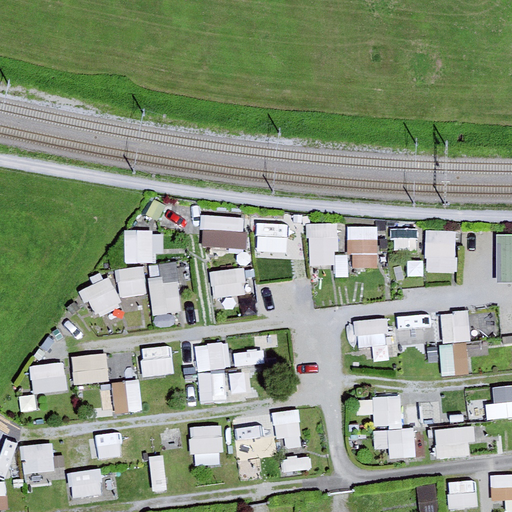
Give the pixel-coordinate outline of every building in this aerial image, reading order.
[(204,249),(247,249),(247,217),(204,216),(204,249)] [(256,257),(286,256),(284,219),(254,220),(256,257)] [(308,267),(350,268),(350,255),(338,255),(339,223),(309,223),(308,267)] [(350,269),(379,268),(379,226),(349,227),(350,269)] [(126,229),(125,262),(153,263),(154,230),(126,229)] [(426,231),(426,273),(457,273),(457,231),(426,231)] [(511,234),(495,235),(498,284),(511,283),(511,234)] [(160,264),(161,279),(150,279),(152,315),(183,313),(180,263),(160,264)] [(119,296),(146,296),(146,268),(119,268),(119,296)] [(247,297),(245,268),(212,271),(214,299),(247,297)] [(287,274),(260,275),(261,306),(288,305),(287,274)] [(103,325),(127,313),(108,276),(84,289),(103,325)] [(441,313),(443,343),(471,342),(469,311),(441,313)] [(399,343),(426,341),(425,316),(398,317),(399,343)] [(360,350),(390,346),(387,318),(356,322),(360,350)] [(238,401),(235,343),(197,345),(200,403),(238,401)] [(442,344),(441,375),(468,376),(469,345),(442,344)] [(173,347),(142,348),(143,376),(174,375),(173,347)] [(106,353),(72,356),(75,385),(108,382),(106,353)] [(63,361),(30,366),(35,396),(69,390),(63,361)] [(116,413),(142,412),(140,381),(114,383),(116,413)] [(492,419),(511,418),(511,385),(490,387),(492,419)] [(402,393),(373,396),(376,428),(405,426),(402,393)] [(276,442),(302,440),(300,410),(274,412),(276,442)] [(249,451),(271,448),(267,421),(233,426),(240,476),(252,475),(249,451)] [(222,426),(192,426),(192,465),(223,465),(222,426)] [(375,448),(390,447),(391,459),(418,458),(417,428),(374,430),(375,448)] [(474,428),(437,428),(436,457),(474,458),(474,428)] [(68,470),(95,468),(93,438),(66,439),(68,470)] [(55,444),(24,445),(25,473),(56,472),(55,444)] [(71,471),(73,499),(103,497),(102,470),(71,471)] [(511,474),(491,476),(492,500),(511,498),(511,474)] [(478,508),(477,481),(449,482),(451,509),(478,508)] [(0,482),(0,511),(8,511),(7,482),(0,482)]
